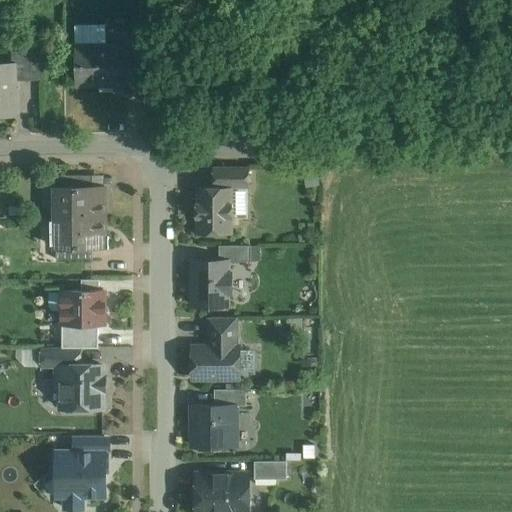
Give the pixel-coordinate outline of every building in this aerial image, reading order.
[(145,61),(144,37),(131,37),(131,44),(132,44),(132,61),(145,61)] [(131,44),(76,44),(76,87),(133,86),(132,61),(132,44),(131,44)] [(44,51),(12,51),(13,56),(14,56),(14,80),(44,80),(44,51)] [(0,56),(0,115),(15,116),(14,80),(14,56),(13,56),(0,56)] [(249,167),(214,167),(214,187),(233,187),(249,187),(249,167)] [(93,176),(56,176),(56,188),(92,188),(93,176)] [(214,187),(197,187),(197,233),(233,233),(233,187),(214,187)] [(92,188),(56,188),(57,215),(57,218),(105,218),(105,188),(92,188)] [(236,209),(248,209),(248,188),(237,188),(236,209)] [(105,218),(57,218),(57,248),(93,248),(105,248),(105,218)] [(251,245),(219,245),(219,261),(228,261),(228,262),(251,261),(251,245)] [(93,248),(57,248),(57,260),(93,260),(93,248)] [(219,261),(193,261),(193,304),(228,304),(228,292),(231,292),(231,273),(228,273),(228,262),(228,261),(219,261)] [(105,292),(63,292),(63,324),(68,324),(68,326),(71,330),(78,329),(81,326),(81,324),(105,324),(105,292)] [(237,317),(209,317),(209,347),(237,347),(237,317)] [(209,347),(193,347),(193,377),(240,377),(240,347),(237,347),(209,347)] [(80,348),(44,348),(44,366),(59,366),(59,365),(80,365),(80,348)] [(80,365),(59,365),(59,366),(59,386),(63,390),(63,408),(66,408),(69,412),(80,412),(83,408),(104,408),(104,390),(106,390),(106,376),(104,376),(104,365),(80,365)] [(247,389),(215,389),(215,405),(236,405),(236,406),(247,406),(247,389)] [(215,405),(196,405),(196,421),(193,421),(193,446),(232,446),(232,428),(236,428),(236,406),(236,405),(215,405)] [(106,436),(76,436),(76,451),(106,451),(106,436)] [(76,451),(58,452),(58,476),(64,476),(64,496),(66,496),(66,508),(84,508),(84,496),(106,496),(106,451),(76,451)] [(287,461),(255,461),(255,479),(287,479),(287,461)] [(249,511),(249,473),(197,473),(197,511),(249,511)]
